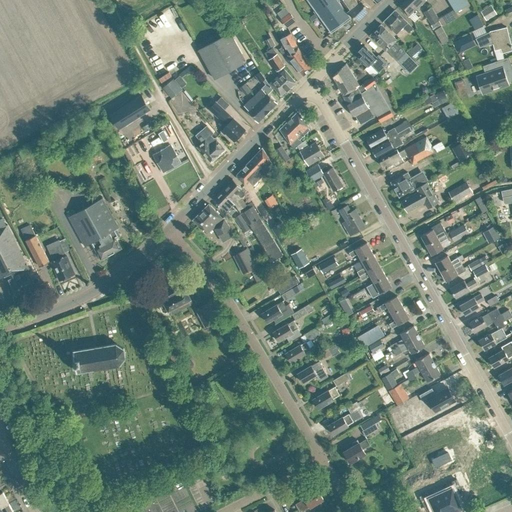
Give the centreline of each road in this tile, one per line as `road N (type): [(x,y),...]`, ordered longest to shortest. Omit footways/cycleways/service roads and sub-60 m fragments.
road 1 (residential): [(511,440),(310,86)]
road 2 (residential): [(324,462),(228,301),(170,229)]
road 3 (tertiary): [(0,328),(99,289),(170,229)]
road 4 (tertiary): [(213,183),(310,86)]
